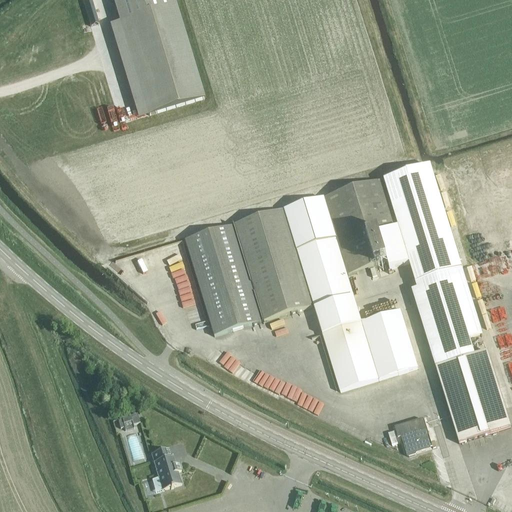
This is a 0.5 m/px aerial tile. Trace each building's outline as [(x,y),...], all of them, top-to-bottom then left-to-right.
[(175,0),(111,0),(147,117),(206,99),(175,0)] [(430,168),(384,182),(416,285),(462,271),(430,168)] [(379,235),(397,229),(382,182),(325,200),(348,276),(388,264),(379,235)] [(235,226),(264,323),(312,308),(283,212),(235,226)] [(186,242),(215,338),(262,323),(233,228),(186,242)] [(336,240),(297,252),(339,394),(418,370),(400,312),(361,324),(336,240)] [(142,262),(137,266),(145,277),(150,273),(142,262)] [(185,265),(172,268),(186,331),(199,328),(185,265)] [(464,276),(412,292),(436,368),(475,356),(470,340),(482,336),(464,276)] [(194,349),(192,353),(201,359),(204,355),(194,349)] [(436,368),(459,445),(511,429),(487,352),(475,356),(436,368)] [(217,364),(221,355),(217,353),(213,362),(217,364)] [(290,404),(296,393),(287,388),(280,399),(290,404)] [(306,396),(300,408),(305,410),(311,399),(306,396)] [(132,427),(140,424),(137,415),(118,421),(120,430),(125,429),(123,425),(131,423),(132,427)] [(422,420),(395,428),(398,439),(401,438),(407,457),(409,458),(415,456),(417,454),(431,450),(427,439),(428,438),(429,436),(427,429),(424,421),(422,420)] [(169,450),(151,456),(158,479),(152,481),(156,494),(162,492),(170,490),(170,491),(173,490),(173,489),(181,486),(177,474),(181,473),(179,465),(175,466),(173,458),(171,458),(169,450)]
